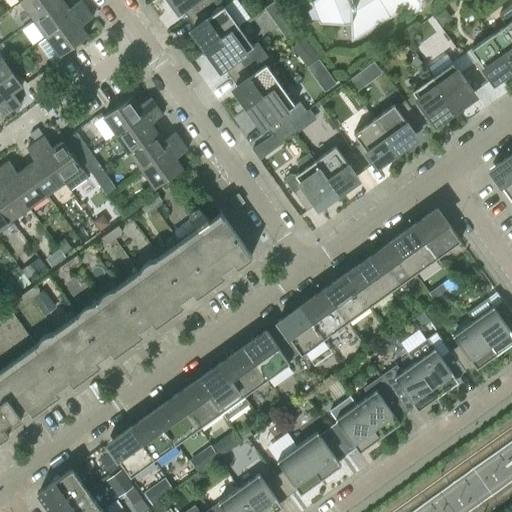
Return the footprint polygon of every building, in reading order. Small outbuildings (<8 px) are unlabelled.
[(60,0),(23,0),(21,2),(34,19),(60,0)] [(46,37),(86,8),(80,0),(79,0),(69,8),(62,0),(60,0),(34,19),(46,37)] [(169,0),(172,3),(178,11),(181,8),(188,18),(207,4),(212,0),(169,0)] [(418,0),(311,0),(310,1),(319,22),(351,22),(360,32),(367,28),(368,29),(402,7),(410,12),(418,7),(418,0)] [(207,4),(188,18),(194,27),(190,29),(197,38),(205,50),(238,26),(238,25),(224,6),(214,13),(207,4)] [(506,23),(490,34),(511,64),(511,4),(499,13),(506,23)] [(60,55),(88,35),(81,25),(92,16),(86,8),(46,37),(37,43),(52,65),(62,58),(60,55)] [(238,26),(205,50),(214,61),(219,70),(223,67),(230,76),(264,52),(257,42),(252,45),(238,26)] [(477,59),(468,65),(482,85),(491,78),(494,82),(502,76),(511,69),(511,64),(490,34),(470,49),(477,59)] [(313,48),(301,57),(307,66),(320,56),(313,48)] [(264,52),(230,76),(236,85),(232,88),(238,96),(247,108),(280,84),(267,65),(271,62),(264,52)] [(2,56),(0,57),(0,92),(12,110),(21,104),(15,96),(12,92),(22,85),(2,56)] [(320,56),(307,66),(315,77),(328,68),(320,56)] [(452,62),(432,76),(456,110),(468,101),(476,95),(473,91),(482,85),(468,65),(459,72),(452,62)] [(357,74),(346,81),(354,92),(365,84),(357,74)] [(419,101),(410,107),(424,127),(433,120),(435,124),(444,118),(455,110),(456,110),(432,76),(431,77),(412,91),(419,101)] [(280,84),(247,108),(255,120),(262,128),(265,126),(272,135),(288,123),(291,121),(285,112),(295,105),(280,84)] [(0,110),(4,116),(12,110),(0,92),(0,110)] [(116,134),(156,105),(150,97),(138,105),(131,95),(103,116),(116,134)] [(393,104),(373,118),(397,151),(409,143),(417,137),(415,133),(423,127),(424,127),(410,107),(409,107),(400,114),(393,104)] [(157,131),(150,122),(162,114),(156,105),(116,134),(128,152),(157,131)] [(297,129),(316,117),(310,107),(291,120),(297,129)] [(351,121),(356,128),(372,118),(368,110),(351,121)] [(360,143),(351,149),(365,168),(374,162),(377,166),(385,160),(397,152),(397,151),(373,118),(353,133),(360,143)] [(77,130),(66,138),(81,159),(92,151),(77,130)] [(141,169),(181,140),(175,132),(163,140),(157,131),(128,152),(141,169)] [(88,177),(62,140),(52,147),(43,136),(35,142),(64,182),(69,190),(88,177)] [(182,167),(175,157),(187,149),(181,140),(141,169),(154,187),(182,167)] [(64,182),(35,142),(26,148),(35,159),(26,166),(46,194),(64,182)] [(335,146),(315,160),(338,193),(339,193),(350,185),(359,179),(356,175),(365,168),(351,149),(342,156),(335,146)] [(286,176),(285,181),(292,191),(300,202),(306,210),(315,204),(318,208),(327,202),(338,193),(315,160),(308,152),(296,160),(298,172),(295,174),(290,173),(286,176)] [(511,152),(489,169),(511,201),(511,152)] [(46,194),(26,166),(17,172),(8,161),(0,166),(0,167),(29,207),(46,194)] [(29,207),(0,167),(0,204),(11,219),(29,207)] [(243,202),(238,194),(229,199),(235,208),(243,202)] [(161,204),(162,200),(158,195),(150,201),(155,208),(161,204)] [(155,208),(150,201),(141,207),(144,212),(149,213),(155,208)] [(0,227),(11,219),(0,204),(0,227)] [(0,375),(0,438),(8,433),(3,425),(28,407),(32,412),(86,373),(223,276),(223,275),(220,271),(234,261),(237,265),(251,255),(223,216),(212,225),(198,206),(196,207),(194,208),(192,209),(190,211),(188,213),(202,232),(0,375)] [(460,240),(436,207),(413,224),(436,257),(460,240)] [(436,257),(413,224),(390,240),(414,273),(436,257)] [(121,234),(121,230),(118,225),(109,232),(114,239),(121,234)] [(114,239),(109,232),(101,238),(104,242),(108,243),(114,239)] [(414,273),(390,240),(368,256),(392,289),(414,273)] [(79,264),(80,259),(77,255),(68,261),(73,268),(79,264)] [(392,289),(368,256),(345,272),(369,305),(392,289)] [(39,258),(34,261),(38,268),(43,264),(39,258)] [(73,268),(68,261),(60,267),(63,272),(67,272),(73,268)] [(26,267),(21,271),(23,273),(25,277),(31,273),(26,267)] [(369,305),(345,272),(323,288),(347,321),(369,305)] [(23,273),(5,286),(8,290),(12,296),(29,283),(25,277),(23,273)] [(451,277),(428,293),(435,302),(451,291),(457,286),(451,277)] [(0,279),(0,296),(8,290),(5,286),(0,279)] [(38,293),(39,289),(36,284),(27,291),(32,298),(38,293)] [(347,321),(323,288),(300,304),(324,337),(347,321)] [(32,298),(27,291),(18,296),(22,301),(26,302),(32,298)] [(46,295),(35,303),(44,314),(54,307),(46,295)] [(487,297),(467,312),(472,320),(496,353),(508,345),(511,341),(511,313),(509,309),(502,299),(493,305),(487,297)] [(324,337),(300,304),(277,321),(287,334),(281,339),(293,356),(299,352),(301,354),(324,337)] [(0,358),(30,337),(8,306),(0,311),(0,323),(1,325),(0,325),(0,358)] [(422,312),(415,317),(422,327),(429,322),(422,312)] [(459,344),(450,351),(464,370),(473,364),(476,368),(484,362),(496,353),(472,320),(452,334),(459,344)] [(293,356),(281,339),(275,343),(265,329),(242,346),(266,379),(289,363),(288,360),(293,356)] [(428,338),(407,353),(414,362),(438,395),(449,387),(458,381),(455,377),(464,370),(450,351),(441,357),(428,338)] [(266,379),(242,346),(219,362),(243,395),(266,379)] [(243,395),(219,362),(197,378),(220,412),(226,420),(249,403),(243,395)] [(396,364),(380,376),(405,412),(414,406),(417,410),(426,403),(437,395),(438,395),(414,362),(401,371),(396,364)] [(368,395),(355,404),(379,437),(391,428),(399,422),(397,418),(405,412),(380,376),(363,388),(368,395)] [(220,412),(197,378),(174,394),(198,427),(220,412)] [(198,427),(174,394),(152,410),(176,444),(198,427)] [(350,396),(330,410),(342,428),(333,434),(347,454),(356,447),(359,451),(367,445),(379,437),(355,404),(350,396)] [(272,406),(278,415),(285,410),(279,401),(272,406)] [(176,444),(152,410),(129,426),(153,460),(176,444)] [(245,425),(235,432),(241,441),(251,434),(245,425)] [(153,460),(129,426),(106,443),(130,476),(153,460)] [(234,430),(225,437),(232,447),(241,441),(235,432),(234,430)] [(317,431),(297,445),(320,479),(332,470),(341,464),(338,460),(347,454),(333,434),(333,435),(324,441),(317,431)] [(196,467),(218,458),(213,444),(191,453),(196,467)] [(284,470),(274,476),(288,496),(297,489),(300,493),(309,487),(320,479),(297,445),(296,446),(277,460),(284,470)] [(52,511),(54,511),(87,489),(72,468),(38,491),(52,511)] [(259,473),(238,487),(255,511),(273,511),(282,506),(279,502),(288,496),(274,476),(266,483),(259,473)] [(167,475),(145,489),(153,500),(174,486),(167,475)] [(142,498),(133,487),(123,494),(131,505),(142,498)] [(218,501),(208,508),(211,511),(255,511),(238,487),(238,488),(218,501)] [(98,511),(102,510),(87,489),(54,511),(98,511)]
